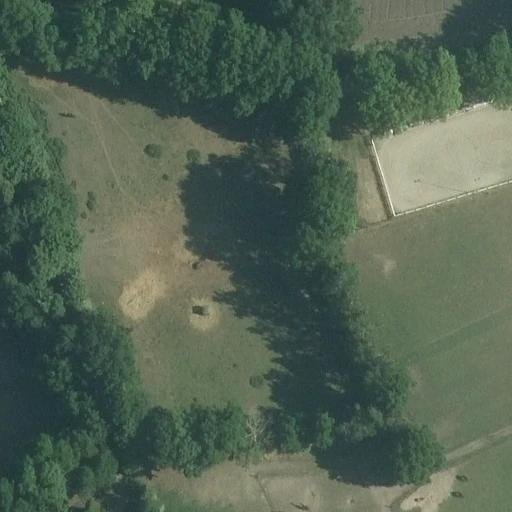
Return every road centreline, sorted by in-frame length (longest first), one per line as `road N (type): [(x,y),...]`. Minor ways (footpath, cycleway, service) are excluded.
road 1 (unclassified): [(0,6),(342,87),(471,76),(511,56)]
road 2 (track): [(35,511),(88,475),(97,431),(0,207)]
